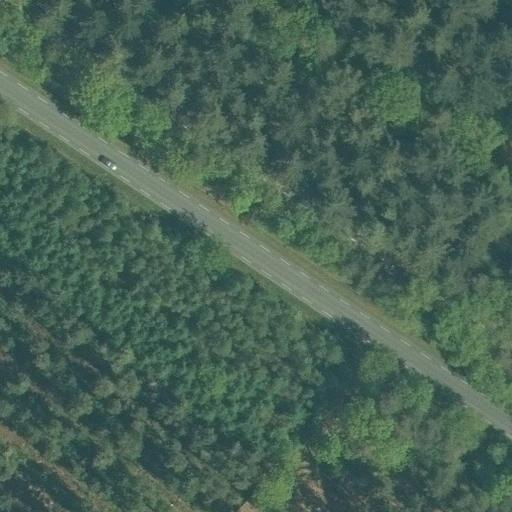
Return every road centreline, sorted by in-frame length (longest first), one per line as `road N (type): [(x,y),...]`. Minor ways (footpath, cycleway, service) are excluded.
road 1 (secondary): [(511,425),(0,83)]
road 2 (track): [(268,511),(444,301)]
